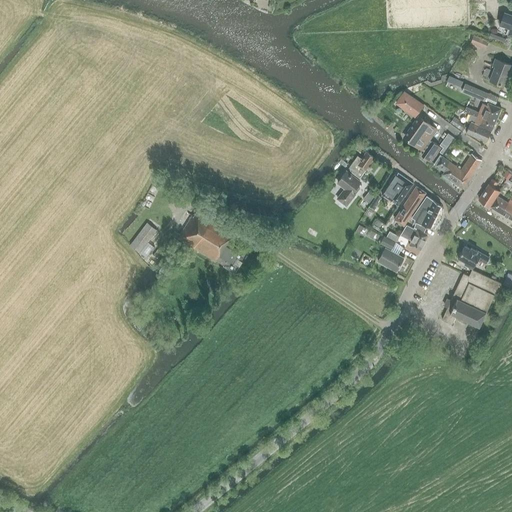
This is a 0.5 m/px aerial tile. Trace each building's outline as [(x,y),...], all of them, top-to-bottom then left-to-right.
[(511,15),(504,13),(500,25),(510,29),(508,35),(511,36),(511,15)] [(489,40),(474,34),(470,43),(485,49),(489,40)] [(511,65),(495,59),(491,70),(486,68),(484,69),(482,76),(483,78),(489,80),(503,86),(511,65)] [(463,82),(449,76),(447,81),(461,87),(463,82)] [(484,100),(487,93),(465,83),(462,90),(484,100)] [(403,90),(394,103),(414,117),(415,116),(422,105),(423,104),(403,90)] [(485,117),(495,121),(501,108),(488,102),(487,105),(483,103),(478,113),(476,112),(476,111),(466,106),(464,111),(470,114),(476,117),(483,120),(485,117)] [(491,130),(495,121),(485,117),(483,120),(476,117),(470,114),(467,121),(471,122),(466,133),(469,134),(486,142),(491,130)] [(467,126),(454,116),(450,122),(463,131),(467,126)] [(405,138),(422,150),(424,151),(421,155),(430,161),(440,148),(431,141),(431,142),(429,140),(437,129),(420,117),(405,138)] [(439,153),(441,154),(453,138),(448,134),(440,145),(443,148),(439,153)] [(374,157),(366,152),(361,159),(357,156),(349,167),(353,170),(351,172),(360,178),(374,157)] [(458,168),(450,180),(462,188),(480,162),(481,160),(472,154),(467,161),(464,159),(458,168)] [(442,174),(450,180),(458,168),(442,157),(440,159),(438,158),(434,163),(436,165),(445,171),(442,174)] [(346,205),(359,188),(357,186),(360,182),(346,171),(338,182),(345,188),(337,198),(346,205)] [(511,174),(507,171),(503,177),(507,180),(508,180),(511,174)] [(398,205),(413,183),(398,173),(394,174),(381,194),(398,205)] [(489,184),(479,199),(489,206),(499,191),(494,188),(498,182),(492,179),(489,184)] [(426,193),(416,186),(394,219),(404,226),(426,193)] [(183,203),(187,193),(173,187),(169,196),(183,203)] [(375,195),(369,190),(363,199),(368,203),(375,195)] [(374,207),(380,197),(376,194),(369,205),(374,207)] [(430,229),(441,206),(427,195),(412,217),(416,220),(414,222),(416,222),(414,227),(424,232),(426,227),(430,229)] [(490,206),(502,213),(508,203),(508,202),(497,196),(490,206)] [(508,203),(502,213),(511,219),(511,200),(510,199),(508,202),(508,203)] [(192,215),(180,234),(174,231),(172,235),(178,238),(215,262),(216,260),(224,265),(234,272),(247,253),(232,244),(239,233),(199,207),(194,216),(192,215)] [(378,221),(373,229),(378,231),(382,224),(378,221)] [(140,253),(157,230),(147,222),(130,245),(140,253)] [(366,228),(359,224),(355,231),(362,235),(366,228)] [(420,250),(428,234),(417,229),(414,228),(413,229),(406,225),(402,232),(409,235),(408,238),(411,240),(409,245),(420,250)] [(396,242),(399,236),(392,233),(389,238),(396,242)] [(392,249),(396,242),(384,236),(380,243),(392,249)] [(470,249),(465,246),(458,258),(465,262),(464,263),(473,268),(478,259),(486,263),(489,257),(471,247),(470,249)] [(159,247),(153,256),(155,258),(157,259),(164,250),(163,249),(159,247)] [(396,271),(404,258),(385,248),(378,261),(396,271)] [(479,281),(482,274),(472,269),(469,276),(468,276),(479,281)] [(486,312),(499,282),(482,274),(479,281),(468,276),(469,276),(463,273),(450,301),(447,299),(445,305),(448,306),(442,319),(452,324),(456,316),(479,327),(486,312)] [(511,274),(508,273),(503,284),(508,286),(511,277),(511,274)]
